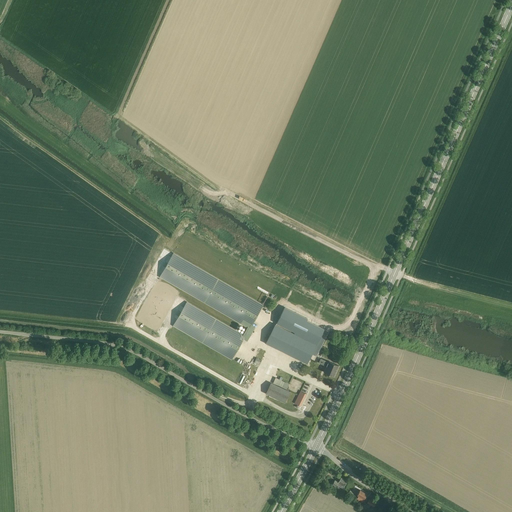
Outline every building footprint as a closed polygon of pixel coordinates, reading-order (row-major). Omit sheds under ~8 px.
[(243,335),(186,303),(173,325),(232,359),(244,339),(247,341),(255,327),(252,326),(263,306),(208,274),(173,254),(160,276),(248,327),(243,335)] [(307,363),(314,350),(318,352),(320,347),(276,325),(267,343),(307,363)] [(326,368),(324,372),(334,376),(339,365),(329,361),(328,362),(321,359),(319,363),(325,365),(324,367),(326,368)] [(290,387),(291,383),(278,378),(276,382),(290,387)] [(267,394),(285,403),(290,392),(272,383),(267,394)] [(295,403),(300,406),(306,394),(300,391),(295,403)] [(337,485),(343,489),(347,481),(341,478),(338,482),(335,480),(332,484),(336,487),(337,485)] [(357,498),(362,502),(363,500),(367,494),(360,490),(357,495),(358,496),(357,498)] [(369,500),(367,503),(367,504),(372,507),(370,509),(375,511),(376,509),(375,508),(374,507),(375,504),(369,500)]
